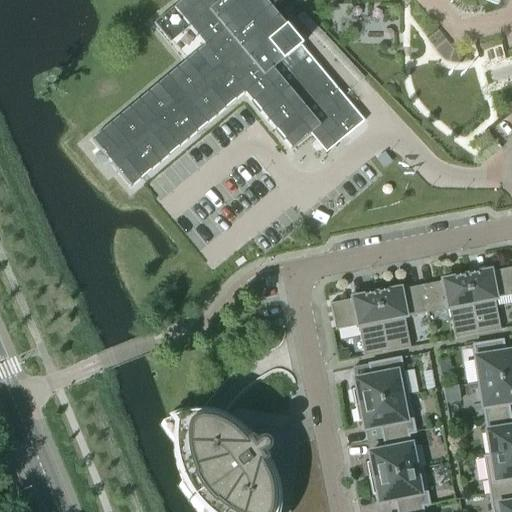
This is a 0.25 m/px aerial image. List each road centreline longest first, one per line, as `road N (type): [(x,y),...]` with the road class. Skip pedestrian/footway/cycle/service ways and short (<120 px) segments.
road 1 (residential): [(511,233),(298,272),(343,511)]
road 2 (unclassified): [(58,511),(0,372)]
